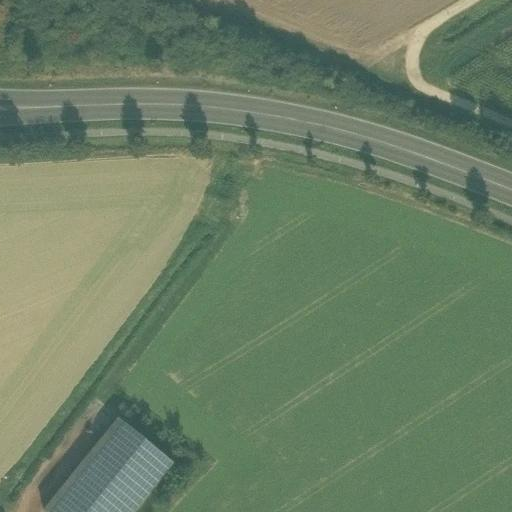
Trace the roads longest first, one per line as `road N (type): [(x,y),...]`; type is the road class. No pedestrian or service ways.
road 1 (secondary): [(58,108),(161,104),(262,114),(360,136),(511,190)]
road 2 (track): [(471,0),(403,40),(398,64),(412,81),(511,122)]
